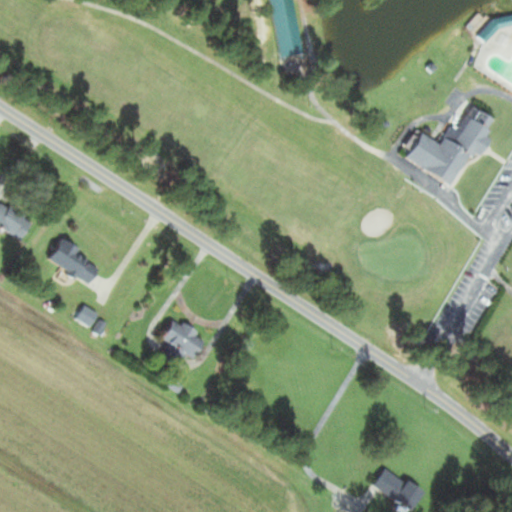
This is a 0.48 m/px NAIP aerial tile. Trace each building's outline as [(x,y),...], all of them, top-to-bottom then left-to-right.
[(268,0),(276,56),(297,53),(289,0),(268,0)] [(511,21),(511,13),(491,19),(493,27),(511,21)] [(414,130),(398,156),(446,187),(489,120),(464,104),(438,145),(414,130)] [(0,227),(15,237),(26,218),(0,203),(0,227)] [(94,262),(51,238),(41,257),(83,281),(94,262)] [(154,350),(171,364),(187,346),(190,348),(198,339),(169,314),(156,329),(165,337),(154,350)] [(415,491),(380,464),(366,482),(400,510),(415,491)]
